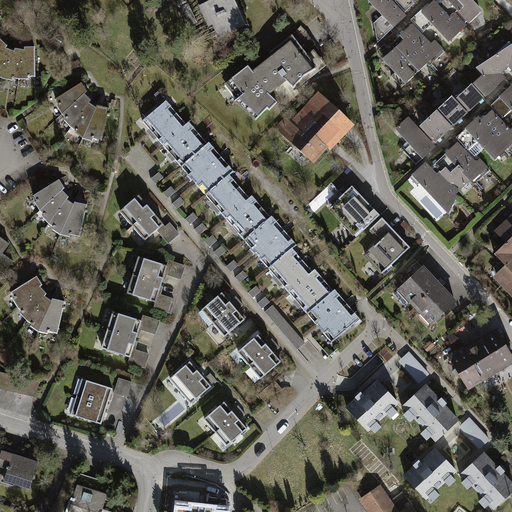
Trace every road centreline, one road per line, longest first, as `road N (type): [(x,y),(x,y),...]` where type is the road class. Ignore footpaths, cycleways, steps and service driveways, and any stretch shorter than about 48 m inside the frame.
road 1 (residential): [(511,332),(387,191),(343,5)]
road 2 (residential): [(144,473),(182,459),(234,470),(381,323)]
road 3 (residential): [(144,473),(0,421)]
